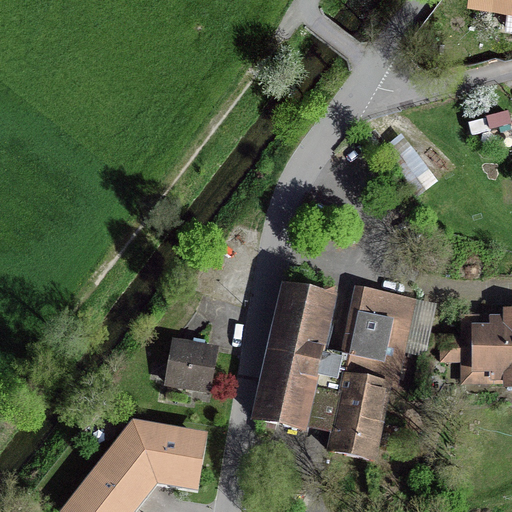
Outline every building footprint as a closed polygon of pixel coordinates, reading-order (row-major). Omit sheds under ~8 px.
[(511,20),(511,0),(471,0),(471,5),(507,9),(505,19),(511,20)] [(508,112),(486,118),(490,131),(511,124),(508,112)] [(415,201),(439,182),(402,134),(378,153),(415,201)] [(304,430),(322,349),(336,287),(320,284),(318,293),(281,285),(252,423),(304,430)] [(330,434),(326,453),(375,464),(408,306),(363,297),(350,355),(346,374),(343,374),(330,434)] [(511,309),(503,309),(503,315),(461,315),(461,338),(440,338),(440,364),(461,364),(461,387),(496,387),(496,383),(503,383),(503,391),(511,390),(511,309)] [(210,396),(219,348),(205,345),(206,341),(194,339),(194,343),(173,339),(164,387),(210,396)] [(346,374),(350,355),(322,349),(304,430),(330,434),(343,374),(346,374)] [(198,492),(209,435),(132,421),(61,511),(136,511),(158,485),(198,492)]
